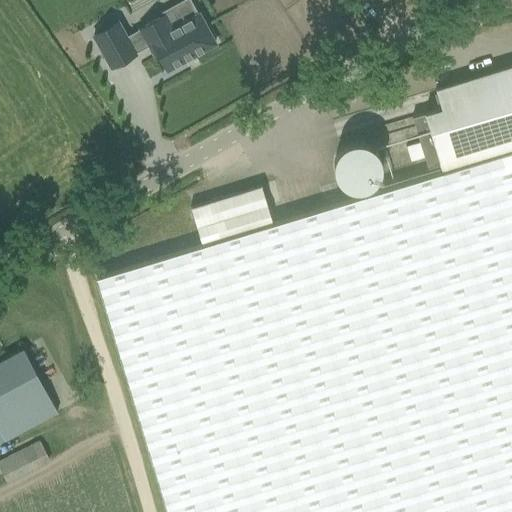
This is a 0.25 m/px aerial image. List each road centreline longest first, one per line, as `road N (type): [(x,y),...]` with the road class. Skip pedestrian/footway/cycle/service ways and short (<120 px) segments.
road 1 (tertiary): [(0,262),(357,56),(478,0)]
road 2 (unknown): [(64,225),(150,511)]
